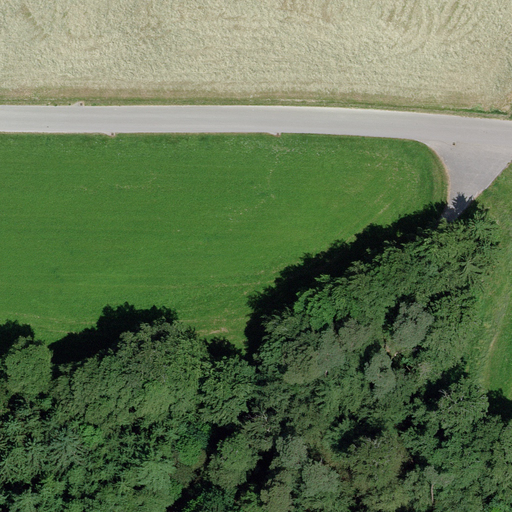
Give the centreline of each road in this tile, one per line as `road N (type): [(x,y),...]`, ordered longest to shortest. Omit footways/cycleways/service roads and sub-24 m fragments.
road 1 (unclassified): [(0,117),(511,133)]
road 2 (track): [(180,511),(253,377),(295,334),(419,246),(461,195),(494,131)]
